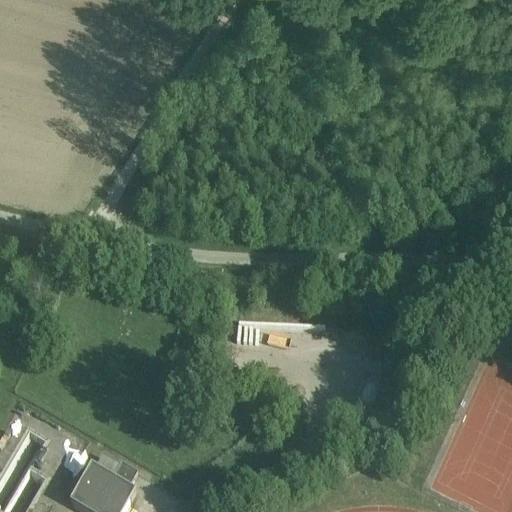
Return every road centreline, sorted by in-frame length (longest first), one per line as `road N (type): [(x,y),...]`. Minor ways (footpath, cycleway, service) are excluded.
road 1 (unclassified): [(0,205),(178,245),(511,264)]
road 2 (track): [(88,227),(236,0)]
